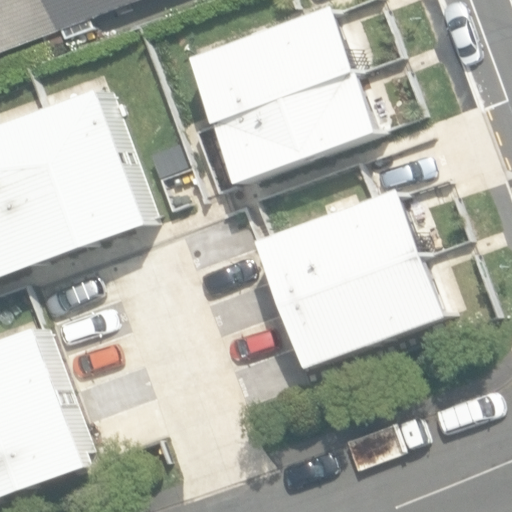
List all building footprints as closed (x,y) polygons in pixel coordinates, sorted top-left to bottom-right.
[(0,0),(0,46),(66,22),(69,31),(99,20),(96,12),(127,0),(0,0)] [(350,0),(334,0),(207,49),(255,178),(399,124),(350,0)] [(115,80),(0,121),(0,276),(164,217),(115,80)] [(415,177),(273,232),(322,361),(466,306),(415,177)] [(0,337),(0,495),(102,458),(88,419),(74,382),(63,352),(50,318),(0,337)]
